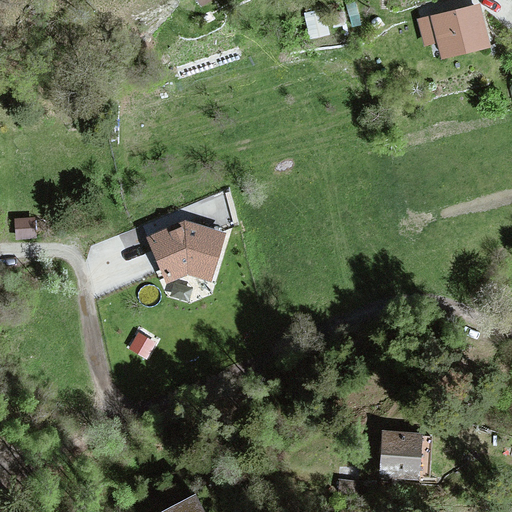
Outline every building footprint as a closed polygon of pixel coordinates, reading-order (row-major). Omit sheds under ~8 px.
[(442,63),(492,51),(481,7),(417,23),(423,50),(438,47),(442,63)] [(327,10),(304,15),(310,44),(333,39),(327,10)] [(186,220),(147,235),(166,285),(189,276),(215,282),(227,231),(186,220)] [(131,344),(149,354),(156,340),(138,330),(131,344)] [(420,426),(382,424),(379,477),(417,479),(420,426)] [(167,511),(210,511),(200,493),(167,511)]
